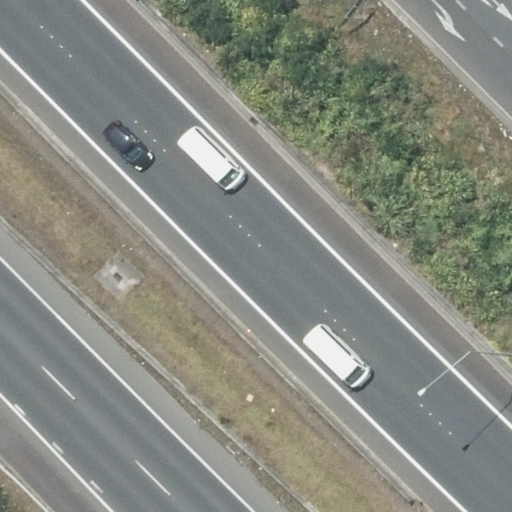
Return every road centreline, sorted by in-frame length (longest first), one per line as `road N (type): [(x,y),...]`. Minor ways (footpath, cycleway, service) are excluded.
road 1 (motorway): [(7,0),(511,497)]
road 2 (motorway): [(171,511),(0,338)]
